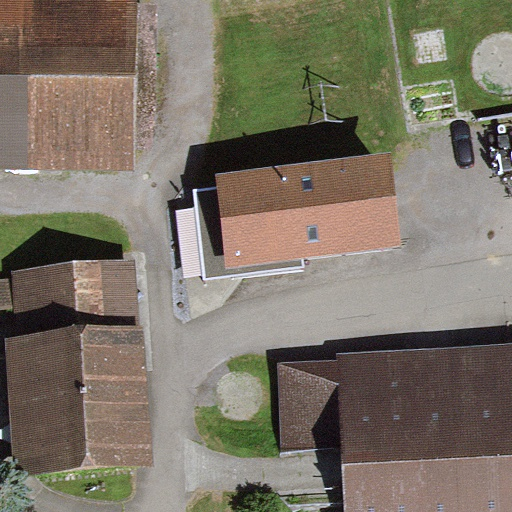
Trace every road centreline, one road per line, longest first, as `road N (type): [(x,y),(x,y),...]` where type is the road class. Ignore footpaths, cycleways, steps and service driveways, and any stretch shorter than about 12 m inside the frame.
road 1 (track): [(186,0),(186,125),(153,199),(170,366)]
road 2 (track): [(153,199),(0,200)]
